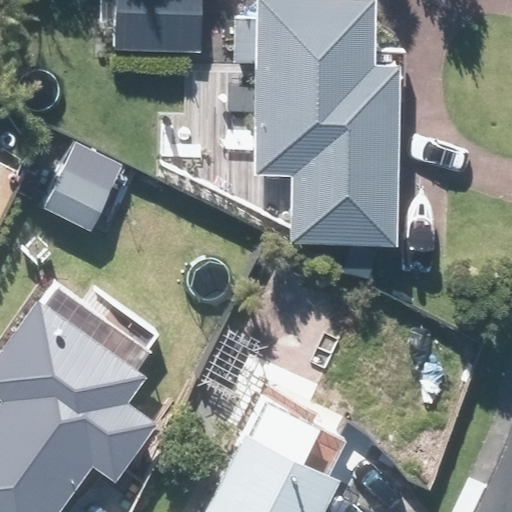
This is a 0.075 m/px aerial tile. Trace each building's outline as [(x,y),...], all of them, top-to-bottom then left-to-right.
[(113,0),(113,44),(199,45),(199,0),(113,0)] [(255,0),(254,166),(290,166),(289,235),(395,236),(397,56),(374,56),(374,0),(255,0)] [(122,168),(75,143),(40,205),(88,231),(122,168)] [(0,511),(53,511),(91,457),(114,473),(156,413),(127,393),(145,367),(38,292),(0,346),(0,392),(4,395),(0,399),(0,511)] [(315,511),(338,467),(247,422),(202,511),(315,511)]
